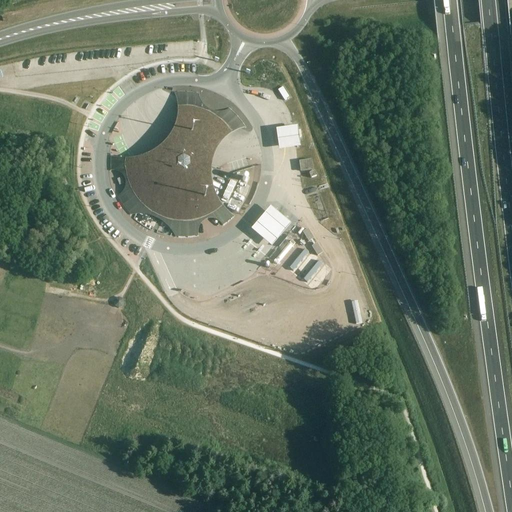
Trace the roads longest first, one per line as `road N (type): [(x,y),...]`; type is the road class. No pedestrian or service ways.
road 1 (motorway): [(283,39),(409,298),(488,511)]
road 2 (motorway): [(449,0),(475,260),(511,506)]
road 3 (motorway): [(511,240),(487,0)]
road 4 (primary): [(0,39),(150,8)]
